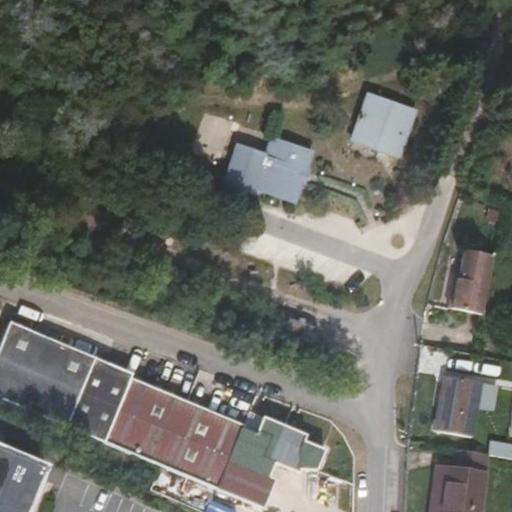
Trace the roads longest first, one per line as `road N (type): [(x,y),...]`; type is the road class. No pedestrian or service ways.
road 1 (residential): [(484,100),(404,276),(376,418),(373,511)]
road 2 (track): [(391,340),(0,176)]
